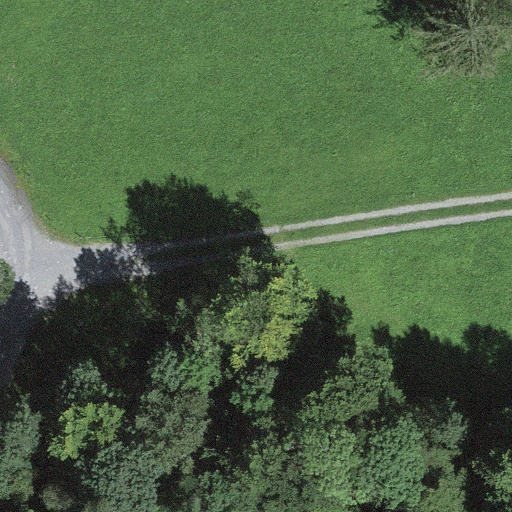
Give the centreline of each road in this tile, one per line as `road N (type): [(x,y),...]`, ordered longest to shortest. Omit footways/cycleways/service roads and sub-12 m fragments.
road 1 (track): [(511,204),(12,278)]
road 2 (residential): [(0,245),(12,278),(2,511)]
